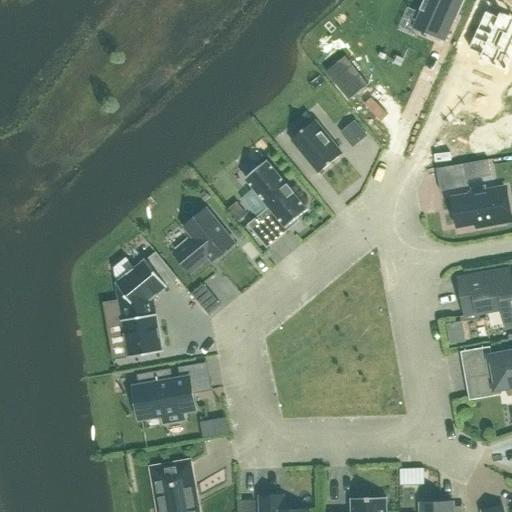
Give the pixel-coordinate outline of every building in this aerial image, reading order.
[(427,0),(414,29),(445,43),(463,0),(427,0)] [(499,16),(487,11),(469,50),(481,55),(479,60),(505,72),(504,74),(507,75),(509,70),(508,69),(511,60),(511,16),(501,12),(499,16)] [(316,121),(292,140),(319,173),(343,154),(316,121)] [(356,123),(343,133),(353,146),(366,136),(356,123)] [(464,164),(437,169),(441,192),(468,187),(467,180),(492,176),(489,160),(464,164)] [(267,161),(246,179),(269,208),(248,225),(267,249),(290,230),(288,227),(308,210),(267,161)] [(472,196),(454,199),(458,225),(478,221),(479,227),(511,221),(506,188),(486,192),(486,193),(474,196),(473,194),(472,194),(472,196)] [(194,238),(175,253),(191,273),(210,258),(213,261),(234,243),(207,210),(190,225),(186,228),(193,236),(192,236),(194,238)] [(251,262),(260,253),(248,239),(238,247),(251,262)] [(147,260),(117,284),(130,358),(163,353),(154,298),(168,286),(177,278),(157,253),(147,261),(147,260)] [(474,286),(462,288),(466,316),(504,309),(508,328),(511,326),(511,279),(509,270),(477,276),(477,277),(472,277),(474,286)] [(204,284),(192,295),(210,316),(222,306),(204,284)] [(488,375),(471,378),(474,398),(500,393),(499,387),(502,387),(502,386),(511,384),(511,355),(509,356),(509,352),(492,355),(493,361),(486,362),(488,375)] [(141,387),(135,388),(140,419),(163,415),(165,423),(185,419),(183,411),(196,409),(190,379),(173,382),(171,370),(139,376),(141,387)] [(226,420),(202,424),(204,438),(229,433),(226,420)] [(199,511),(190,462),(152,469),(159,511),(199,511)] [(282,496),(262,497),(262,511),(307,511),(308,511),(283,511),(282,496)] [(352,511),(387,511),(387,498),(352,499),(352,511)] [(241,501),(241,511),(256,511),(256,501),(241,501)] [(453,511),(454,502),(421,503),(421,511),(453,511)]
